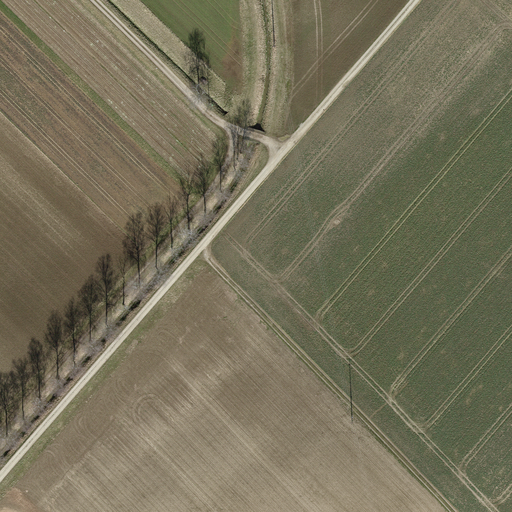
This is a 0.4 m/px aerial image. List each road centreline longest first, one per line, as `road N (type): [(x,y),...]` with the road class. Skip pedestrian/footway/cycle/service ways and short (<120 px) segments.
road 1 (track): [(0,480),(409,0)]
road 2 (track): [(207,237),(207,258),(457,511)]
road 3 (track): [(95,0),(225,123),(283,150)]
